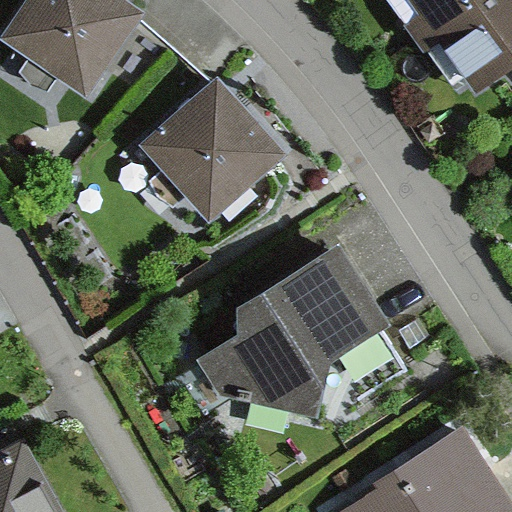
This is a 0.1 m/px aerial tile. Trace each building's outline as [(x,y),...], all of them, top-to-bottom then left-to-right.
[(142,0),(17,0),(0,27),(0,28),(86,85),(142,0)] [(402,0),(437,47),(501,0),(402,0)] [(511,0),(501,0),(437,47),(478,104),(511,78),(511,0)] [(289,137),(217,61),(138,133),(210,210),(289,137)] [(390,308),(340,226),(238,288),(239,318),(198,348),(220,386),(319,403),(329,345),(390,308)] [(379,480),(330,511),(511,511),(511,490),(462,415),(374,473),(379,480)] [(0,511),(70,511),(39,452),(13,465),(7,453),(3,446),(0,447),(0,511)]
